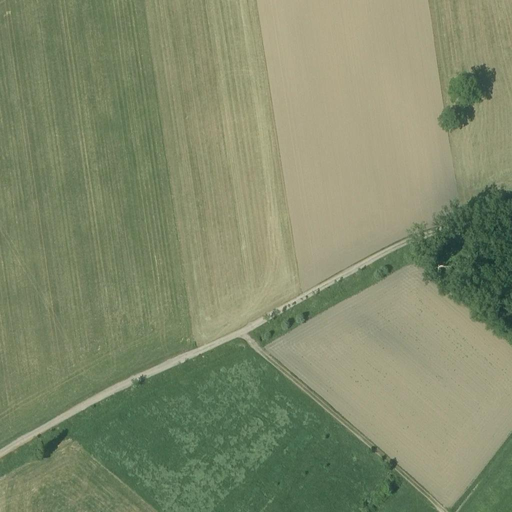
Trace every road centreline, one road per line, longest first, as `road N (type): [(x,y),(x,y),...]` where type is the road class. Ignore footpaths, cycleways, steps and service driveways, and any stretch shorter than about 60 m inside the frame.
road 1 (track): [(0,458),(247,339),(417,238),(488,220)]
road 2 (track): [(247,339),(440,511)]
